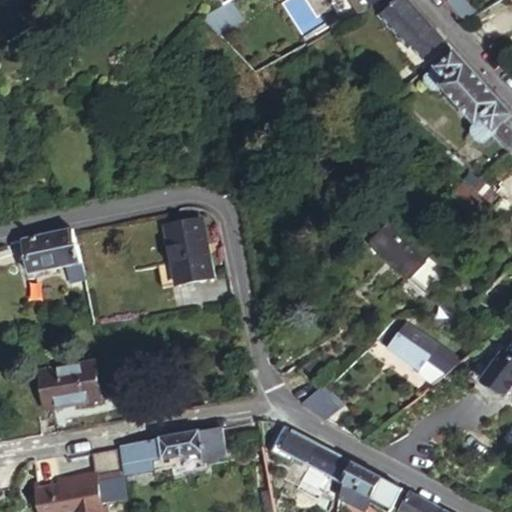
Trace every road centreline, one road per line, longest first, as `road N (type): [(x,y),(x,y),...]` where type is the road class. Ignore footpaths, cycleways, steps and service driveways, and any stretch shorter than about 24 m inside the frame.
road 1 (residential): [(0,230),(204,191),(233,212),(275,407)]
road 2 (residential): [(275,407),(0,457)]
road 3 (residential): [(275,407),(475,511)]
road 4 (residential): [(511,94),(425,0)]
